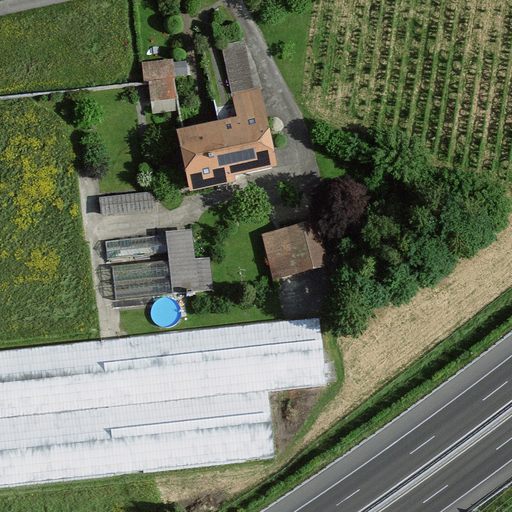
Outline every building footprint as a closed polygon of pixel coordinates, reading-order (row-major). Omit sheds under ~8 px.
[(228,41),(235,87),(258,83),(250,37),(228,41)] [(172,61),(143,65),(145,84),(150,83),(152,101),(176,96),(173,80),(174,80),(172,61)] [(239,126),(183,138),(193,188),(233,179),(232,177),(271,168),(255,92),(233,97),(239,126)] [(151,194),(100,199),(102,214),(153,209),(151,194)] [(284,231),(264,236),(274,277),(319,266),(308,225),(300,227),(301,231),(285,235),(284,231)] [(193,261),(190,232),(105,242),(107,260),(169,253),(170,261),(112,267),(116,300),(211,290),(208,260),(193,261)] [(100,340),(0,350),(0,487),(115,476),(115,474),(143,471),(143,473),(246,462),(246,460),(275,457),(268,391),(326,385),(319,318),(290,321),(289,319),(129,337),(129,339),(100,342),(100,340)]
